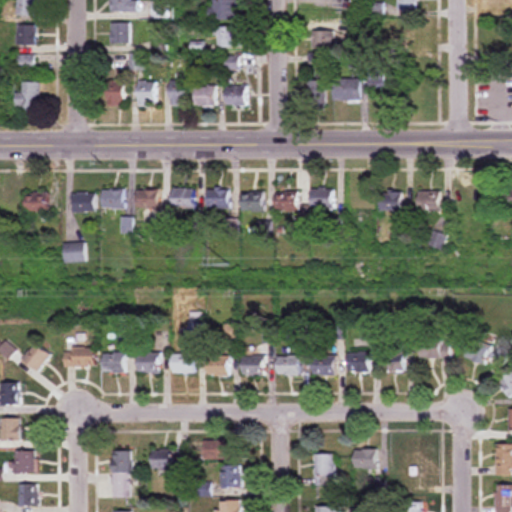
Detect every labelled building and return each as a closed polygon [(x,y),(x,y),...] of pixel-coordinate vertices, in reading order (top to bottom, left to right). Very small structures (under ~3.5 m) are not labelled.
[(17,0),(17,17),(37,17),(37,0),(17,0)] [(111,0),(111,12),(139,12),(139,1),(129,1),(129,0),(111,0)] [(209,0),(209,21),(240,21),(240,0),(209,0)] [(418,0),(399,0),(399,12),(418,12),(418,0)] [(167,19),(167,2),(152,2),(152,19),(167,19)] [(130,23),(111,23),(111,44),(130,44),(130,23)] [(37,46),(37,26),(17,26),(17,46),(37,46)] [(511,65),(511,26),(495,27),(495,55),(508,55),(508,65),(511,65)] [(242,48),(242,27),(214,27),(214,37),(217,37),(217,48),(242,48)] [(334,32),(313,32),(313,50),(334,50),(334,32)] [(145,70),(145,54),(114,54),(114,70),(145,70)] [(36,56),(17,56),(17,71),(36,71),(36,56)] [(371,70),(371,91),(398,91),(398,81),(390,81),(390,70),(371,70)] [(335,101),(362,101),(362,79),(335,79),(335,101)] [(156,82),(138,82),(138,107),(156,107),(156,82)] [(171,107),(189,107),(189,82),(171,82),(171,107)] [(327,82),(308,82),(308,111),(327,111),(327,82)] [(17,94),(17,108),(24,108),(24,113),(41,113),(41,83),(23,83),(23,94),(17,94)] [(108,106),(125,106),(125,83),(108,83),(108,106)] [(217,87),(195,87),(195,107),(217,107),(217,87)] [(247,87),(227,87),(227,107),(247,107),(247,87)] [(173,209),(195,209),(195,189),(172,190),(173,209)] [(312,189),(312,210),(333,210),(333,189),(312,189)] [(14,191),(0,190),(0,210),(14,210),(14,191)] [(126,210),(126,191),(103,191),(103,210),(126,210)] [(160,191),(138,191),(138,211),(160,211),(160,191)] [(208,211),(231,211),(231,191),(208,191),(208,211)] [(442,212),(442,191),(420,191),(420,212),(442,212)] [(462,192),(462,212),(484,212),(484,192),(462,192)] [(96,193),(74,194),(74,213),(96,213),(96,193)] [(404,213),(404,193),(381,193),(381,213),(404,213)] [(28,194),(28,213),(50,213),(50,194),(28,194)] [(243,213),(265,213),(265,194),(243,194),(243,213)] [(299,213),(299,195),(278,195),(278,213),(299,213)] [(85,244),(64,244),(64,263),(85,263),(85,244)] [(121,325),(121,339),(135,339),(135,325),(121,325)] [(421,359),(450,359),(450,339),(421,339),(421,359)] [(175,373),(197,373),(197,340),(184,340),(184,361),(175,361),(175,373)] [(466,359),(487,366),(493,347),(471,340),(466,359)] [(39,373),(53,356),(37,345),(24,362),(39,373)] [(384,345),(384,372),(406,372),(406,345),(384,345)] [(66,367),(97,367),(97,348),(66,348),(66,367)] [(349,352),(349,373),(371,373),(371,352),(349,352)] [(105,353),(105,373),(128,373),(128,353),(105,353)] [(162,373),(162,353),(140,353),(140,373),(162,373)] [(267,377),(267,357),(244,357),(244,377),(267,377)] [(302,357),(279,357),(279,376),(302,376),(302,357)] [(231,377),(231,358),(209,358),(209,377),(231,377)] [(314,376),(335,376),(335,359),(314,359),(314,376)] [(511,372),(500,380),(511,400),(511,398),(511,372)] [(22,384),(3,384),(3,406),(22,406),(22,384)] [(3,441),(23,441),(23,419),(3,419),(3,441)] [(205,441),(205,460),(234,460),(234,441),(205,441)] [(511,444),(497,445),(497,476),(511,476),(511,444)] [(154,469),(176,469),(176,450),(154,450),(154,469)] [(379,450),(357,450),(357,468),(379,468),(379,450)] [(38,451),(16,451),(16,474),(38,474),(38,451)] [(113,451),(113,498),(133,498),(133,451),(113,451)] [(335,454),(316,454),(316,487),(335,487),(335,454)] [(423,496),(423,454),(393,454),(393,479),(404,479),(404,496),(423,496)] [(242,489),(242,466),(223,466),(223,490),(242,489)] [(20,507),(39,507),(39,485),(20,485),(20,507)] [(511,511),(511,485),(497,486),(496,511),(511,511)] [(223,511),(243,511),(243,500),(224,500),(223,511)] [(424,511),(424,503),(405,503),(405,511),(424,511)]
